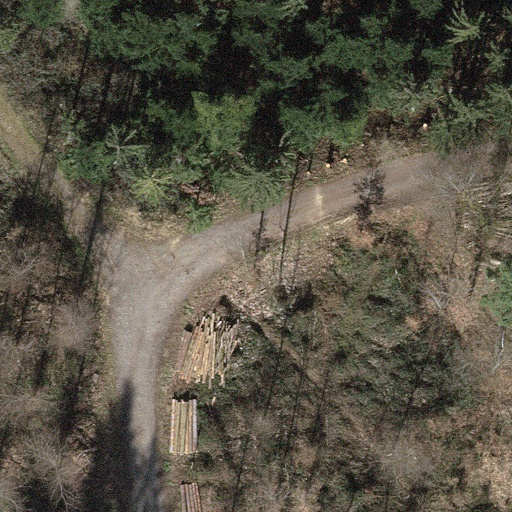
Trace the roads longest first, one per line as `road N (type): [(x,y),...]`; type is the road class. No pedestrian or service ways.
road 1 (track): [(134,372),(161,289),(245,232),(416,172),(511,161)]
road 2 (track): [(134,372),(0,105)]
road 3 (track): [(139,511),(134,372)]
